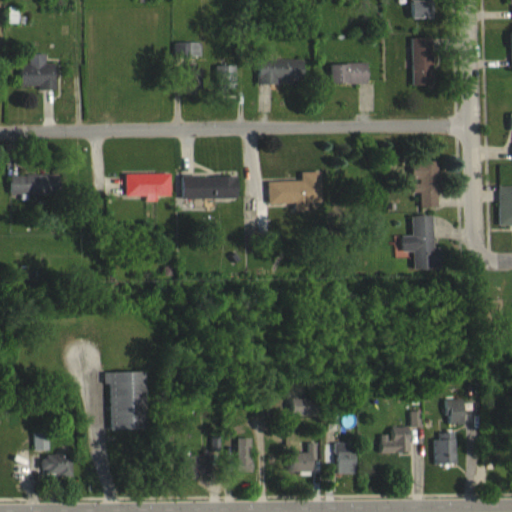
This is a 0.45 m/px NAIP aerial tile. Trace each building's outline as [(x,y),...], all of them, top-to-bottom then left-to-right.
[(428,27),(427,0),(407,0),(408,28),(428,27)] [(428,47),(408,47),(409,94),(429,94),(428,47)] [(197,51),(171,52),(171,67),(197,67),(197,51)] [(42,63),(26,63),(26,73),(16,73),(17,98),(52,97),(52,72),(42,72),(42,63)] [(299,69),(268,68),(268,64),(255,64),(254,93),(275,94),(275,89),(299,90),(299,69)] [(326,73),(327,93),(364,93),(364,73),(326,73)] [(232,74),(212,75),(213,98),(232,98),(232,74)] [(198,76),(180,77),(180,104),(198,103),(198,76)] [(435,170),(408,170),(408,190),(410,190),(410,203),(416,203),(416,217),(435,217),(435,170)] [(265,215),(318,213),(317,180),(298,181),(298,190),(264,190),(265,215)] [(122,183),(122,206),(142,205),(142,211),(153,211),(153,205),(167,205),(167,182),(122,183)] [(54,204),(54,184),(6,183),(6,203),(54,204)] [(178,208),(234,208),(234,185),(178,186),(178,208)] [(429,225),(408,225),(408,245),(397,245),(397,261),(410,261),(410,279),(438,279),(437,257),(430,257),(429,225)] [(140,381),(100,382),(100,393),(105,393),(106,439),(142,438),(140,381)] [(287,425),(309,426),(310,408),(288,407),(287,425)] [(442,409),(443,433),(459,433),(458,408),(442,409)] [(406,436),(417,436),(416,420),(405,421),(406,436)] [(405,436),(386,436),(386,444),(376,444),(377,462),(406,461),(405,436)] [(432,473),(451,473),(450,441),(431,442),(432,473)] [(44,459),(43,442),(29,442),(29,459),(44,459)] [(248,447),(233,448),(233,481),(248,481),(248,447)] [(351,483),(350,453),(333,453),(333,483),(351,483)] [(207,484),(207,463),(177,464),(177,485),(207,484)] [(36,465),(37,486),(67,485),(66,464),(36,465)]
